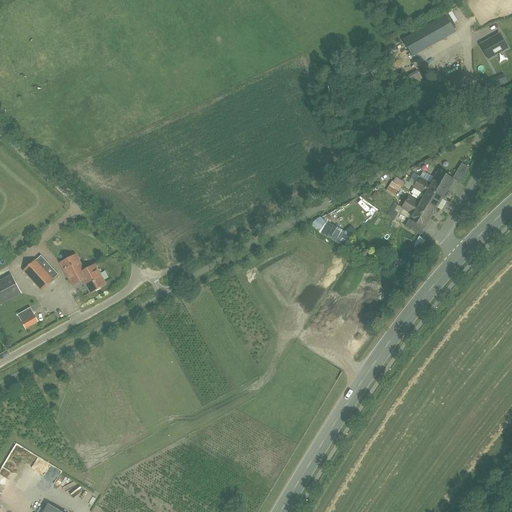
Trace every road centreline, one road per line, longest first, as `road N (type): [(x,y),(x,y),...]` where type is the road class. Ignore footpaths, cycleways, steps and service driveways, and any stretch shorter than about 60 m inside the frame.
road 1 (unclassified): [(0,362),(120,295),(142,273),(120,241),(0,130)]
road 2 (secondary): [(455,261),(358,384),(282,511)]
road 3 (residential): [(511,112),(444,231),(455,261)]
